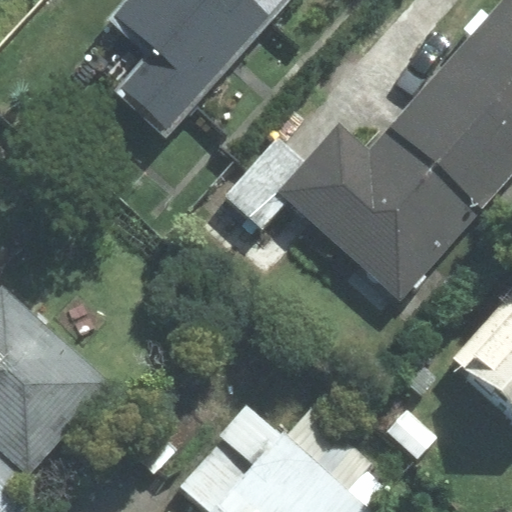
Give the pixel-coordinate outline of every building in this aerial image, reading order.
[(109,89),(160,138),(290,0),(134,0),(116,20),(147,49),(109,89)] [(278,222),(389,319),(511,180),(511,0),(508,0),(369,158),(330,124),(299,159),(269,133),(208,202),(258,245),(278,222)] [(0,511),(31,511),(133,408),(9,289),(0,298),(0,511)] [(511,299),(448,368),(511,427),(511,299)] [(165,445),(221,380),(196,357),(123,442),(158,472),(174,453),(165,445)] [(377,511),(389,498),(261,393),(166,507),(172,511),(377,511)]
